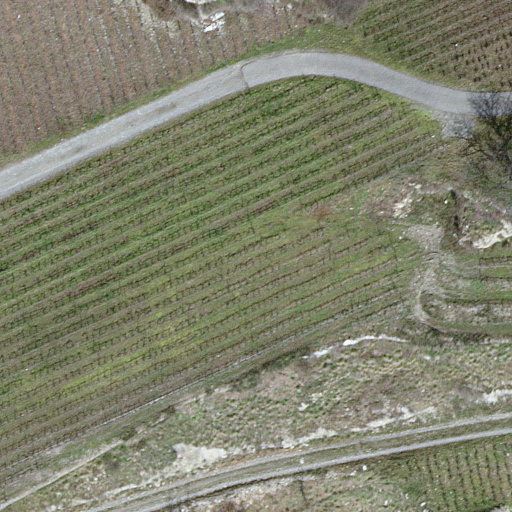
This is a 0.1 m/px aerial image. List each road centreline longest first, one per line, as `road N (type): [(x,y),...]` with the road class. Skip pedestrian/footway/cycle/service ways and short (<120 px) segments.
road 1 (track): [(0,183),(242,76),(325,61),(423,95),(511,95)]
road 2 (track): [(160,511),(410,425),(511,421)]
